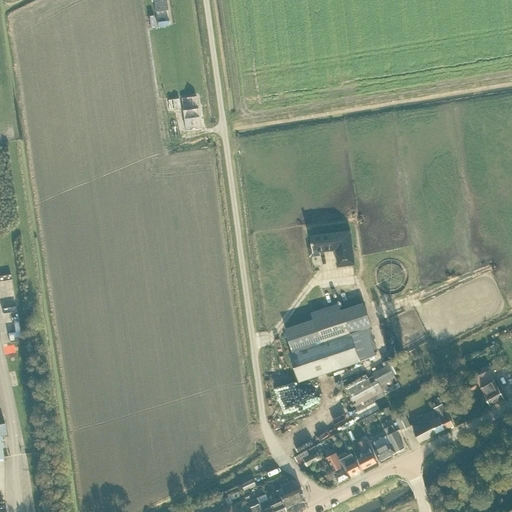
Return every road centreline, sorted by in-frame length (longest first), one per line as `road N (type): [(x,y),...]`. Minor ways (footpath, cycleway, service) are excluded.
road 1 (unclassified): [(319,505),(265,422),(205,0)]
road 2 (tertiary): [(405,460),(511,404)]
